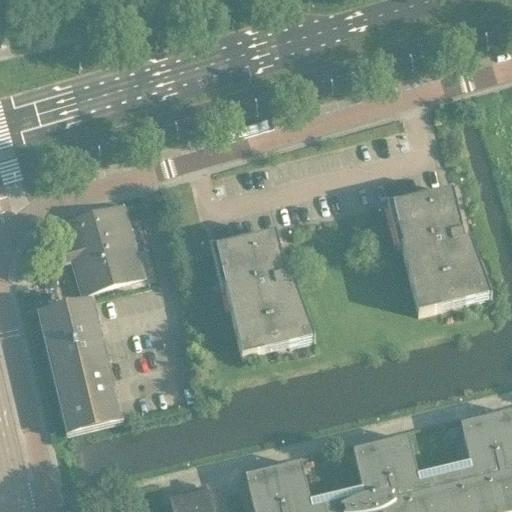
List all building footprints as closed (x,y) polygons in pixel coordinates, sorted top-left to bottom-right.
[(417,321),(439,316),(441,315),(438,307),(462,301),(464,309),(489,303),(490,304),(491,304),(469,244),(468,245),(464,246),(462,237),(461,237),(458,225),(459,225),(453,198),(453,196),(393,211),(402,252),(401,252),(417,321)] [(123,210),(60,229),(67,252),(62,253),(66,268),(71,267),(82,301),(131,287),(124,261),(137,257),(123,210)] [(132,212),(135,225),(142,223),(139,211),(132,212)] [(276,239),(216,254),(226,294),(224,295),(241,364),(264,358),(262,350),(286,344),(288,352),(313,346),(313,347),(315,347),(293,288),(292,288),(288,289),(285,280),(282,268),(282,267),(276,241),(277,241),(276,239)] [(76,310),(54,315),(55,321),(78,316),(76,310)] [(96,317),(47,329),(72,435),(115,425),(93,334),(100,332),(96,317)] [(511,511),(511,427),(509,428),(506,419),(469,428),(471,437),(462,439),(469,468),(417,480),(410,452),(401,454),(399,445),(362,454),(364,463),(355,465),(362,494),(310,506),(303,477),(294,480),(292,470),(245,482),(252,511),(511,511)] [(211,511),(206,491),(181,497),(182,502),(170,505),(172,511),(211,511)]
